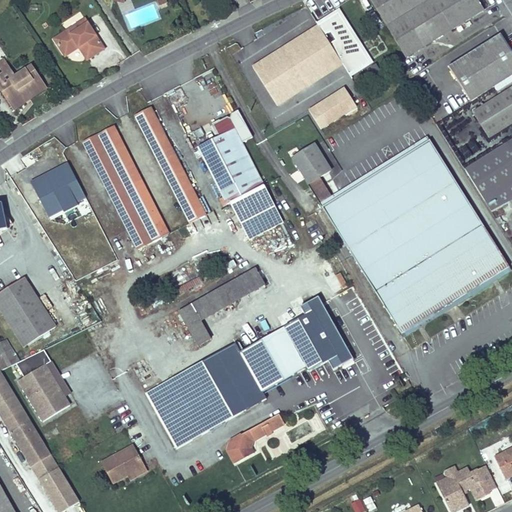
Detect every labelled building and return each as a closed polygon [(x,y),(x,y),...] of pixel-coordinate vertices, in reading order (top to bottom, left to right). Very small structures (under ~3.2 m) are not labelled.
[(369,0),(386,27),(430,0),(369,0)] [(477,0),(430,0),(386,27),(405,59),(484,11),(477,0)] [(338,15),(317,27),(342,65),(350,79),(371,66),(338,15)] [(54,40),(63,54),(77,45),(79,48),(82,46),(90,58),(104,50),(85,20),(54,40)] [(342,65),(317,27),(252,68),(277,107),(342,65)] [(449,69),(471,102),(511,75),(511,54),(500,36),(449,69)] [(77,45),(63,54),(64,57),(79,48),(77,45)] [(82,46),(79,48),(86,61),(90,58),(82,46)] [(3,61),(0,63),(0,74),(8,69),(3,61)] [(0,74),(0,88),(11,106),(23,99),(22,97),(43,84),(31,67),(14,78),(8,69),(0,74)] [(23,99),(11,106),(13,110),(46,89),(43,84),(22,97),(23,99)] [(511,88),(472,114),(487,139),(511,123),(511,88)] [(356,107),(344,89),(308,112),(320,130),(356,107)] [(149,108),(134,116),(189,224),(205,216),(149,108)] [(221,208),(229,204),(258,189),(269,210),(240,224),(249,241),(283,224),(274,207),(265,189),(241,144),(252,138),(247,130),(238,112),(231,115),(230,119),(227,118),(226,120),(224,120),(223,122),(219,121),(212,125),(215,131),(218,138),(210,142),(197,148),(220,193),(222,198),(217,200),(221,208)] [(138,251),(153,243),(169,234),(112,128),(96,136),(81,144),(138,251)] [(320,204),(322,208),(429,142),(427,138),(320,204)] [(511,139),(463,170),(490,212),(510,202),(511,200),(511,139)] [(429,142),(322,208),(401,336),(509,268),(429,142)] [(315,144),(291,159),(307,185),(331,171),(315,144)] [(85,197),(68,163),(31,182),(48,217),(62,210),(63,212),(77,205),(75,201),(85,197)] [(258,189),(229,204),(230,207),(239,224),(240,224),(269,210),(258,189)] [(12,224),(3,210),(2,205),(0,205),(0,233),(7,233),(6,227),(12,224)] [(11,266),(0,273),(0,263),(1,263),(0,261),(0,310),(23,347),(55,328),(24,279),(20,281),(19,279),(22,277),(24,276),(16,262),(11,266)] [(509,268),(401,336),(403,339),(511,272),(509,268)] [(256,270),(192,305),(201,322),(265,287),(256,270)] [(341,273),(336,276),(344,289),(348,286),(341,273)] [(202,362),(145,393),(177,449),(233,418),(267,398),(264,392),(307,368),(309,372),(328,361),(334,371),(353,360),(319,297),(301,307),(305,316),(298,319),(285,327),(261,340),(241,351),(236,343),(202,362)] [(201,322),(192,305),(178,313),(197,348),(211,340),(201,322)] [(21,362),(12,350),(9,351),(0,355),(0,374),(1,373),(1,372),(16,365),(21,362)] [(51,362),(44,352),(21,362),(16,365),(24,379),(19,383),(44,423),(71,405),(50,374),(46,366),(51,362)] [(24,411),(1,373),(0,374),(0,414),(5,423),(24,411)] [(24,411),(5,423),(11,433),(30,422),(24,411)] [(235,465),(254,455),(251,449),(254,443),(266,436),(271,433),(285,426),(279,415),(256,428),(230,442),(227,452),(235,465)] [(44,444),(30,422),(11,433),(32,468),(51,456),(44,444)] [(73,444),(67,447),(70,453),(77,450),(73,444)] [(121,455),(102,466),(112,484),(127,476),(145,467),(133,446),(120,453),(121,455)] [(511,449),(496,458),(507,480),(511,477),(511,449)] [(120,453),(100,463),(102,466),(121,455),(120,453)] [(145,467),(127,476),(129,481),(147,471),(145,467)] [(446,472),(449,478),(458,474),(455,467),(446,472)] [(63,511),(79,503),(58,469),(39,480),(58,511),(63,511)] [(449,478),(438,484),(451,511),(456,511),(462,509),(459,501),(466,498),(465,495),(463,492),(467,491),(477,486),(469,469),(458,474),(449,478)] [(13,511),(0,487),(0,511),(13,511)] [(466,498),(459,501),(462,509),(470,505),(466,498)] [(361,500),(352,504),(355,511),(364,511),(366,511),(361,500)]
